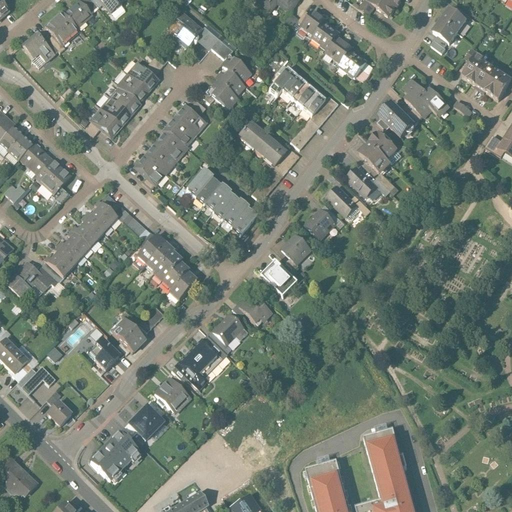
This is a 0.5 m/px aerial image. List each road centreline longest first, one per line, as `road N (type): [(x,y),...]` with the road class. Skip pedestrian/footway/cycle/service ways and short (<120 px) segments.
road 1 (residential): [(233,284),(402,58)]
road 2 (residential): [(54,458),(233,284)]
road 3 (residential): [(233,284),(107,171)]
road 4 (residential): [(107,171),(0,71)]
road 5 (residential): [(0,217),(27,237),(42,235),(107,171)]
road 6 (residential): [(188,80),(107,171)]
